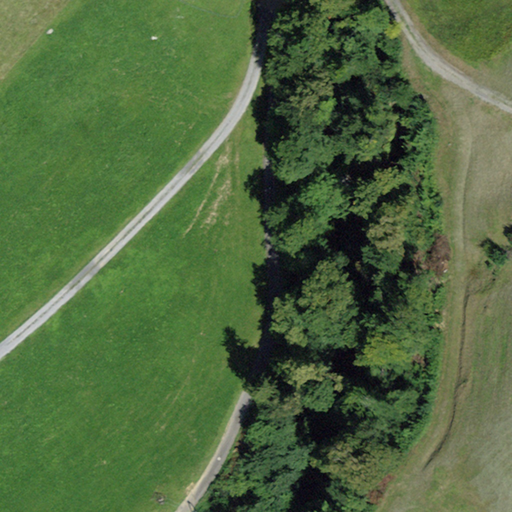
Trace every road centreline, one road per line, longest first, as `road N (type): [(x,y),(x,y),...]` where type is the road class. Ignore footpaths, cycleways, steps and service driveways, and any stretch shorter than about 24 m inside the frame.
road 1 (track): [(268,0),(229,117),(158,202),(0,341)]
road 2 (track): [(269,0),(270,260),(259,363)]
road 3 (track): [(438,62),(456,236)]
road 4 (track): [(511,102),(438,62),(372,0)]
road 5 (residential): [(259,363),(230,438),(179,511)]
